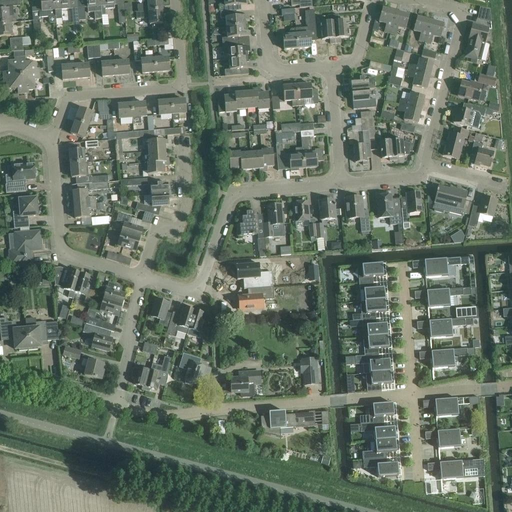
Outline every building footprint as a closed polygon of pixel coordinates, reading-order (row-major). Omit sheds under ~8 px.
[(56,19),(54,0),(40,0),(41,7),(33,8),(34,25),(41,25),(40,18),(50,17),(51,21),(52,22),(56,22),(56,19)] [(54,0),(56,19),(62,19),(61,10),(69,10),(67,0),(54,0)] [(100,7),(99,0),(86,0),(88,8),(100,7)] [(100,0),(102,16),(106,15),(105,9),(115,8),(114,0),(100,0)] [(138,6),(138,13),(149,12),(163,10),(161,0),(147,0),(148,5),(138,6)] [(243,0),(224,0),(225,6),(220,7),(220,13),(236,12),(236,6),(247,5),(247,0),(244,0),(243,0)] [(282,0),(283,1),(299,0),(299,3),(299,9),(312,8),(312,2),(306,2),(305,0),(282,0)] [(118,18),(124,17),(123,5),(116,6),(117,18),(118,18)] [(481,20),(490,22),(490,10),(481,8),(480,13),(481,20)] [(390,34),(396,13),(383,9),(379,23),(387,25),(385,32),(390,34)] [(0,24),(11,24),(17,23),(16,16),(9,17),(8,10),(0,10),(0,24)] [(163,10),(149,12),(138,13),(137,13),(137,19),(149,18),(150,25),(158,25),(164,24),(163,10)] [(237,17),(236,12),(220,13),(221,19),(226,19),(227,28),(246,27),(245,21),(249,21),(248,16),(237,17)] [(296,30),(296,35),(297,49),(311,48),(310,42),(317,42),(314,12),(304,13),(306,27),(307,27),(307,29),(296,30)] [(409,16),(396,13),(390,34),(396,35),(398,27),(405,29),(409,16)] [(335,31),(333,16),(328,17),(328,23),(320,23),(321,32),(335,31)] [(335,31),(348,30),(347,22),(339,22),(338,16),(333,16),(335,31)] [(425,43),(431,22),(417,18),(414,32),(421,33),(419,41),(425,43)] [(431,22),(425,43),(431,44),(433,36),(440,38),(444,25),(431,22)] [(0,37),(13,37),(11,24),(0,24),(0,37)] [(159,41),(158,25),(150,25),(151,42),(152,42),(158,41),(159,41)] [(466,57),(475,60),(477,60),(482,43),(485,44),(489,29),(473,25),(469,40),(470,41),(466,57)] [(246,27),(227,28),(228,38),(222,39),(222,45),(239,43),(238,38),(250,37),(250,32),(246,32),(246,27)] [(349,38),(348,30),(335,31),(336,44),(341,43),(341,39),(349,38)] [(335,31),(321,32),(322,41),(330,40),(330,44),(336,44),(335,31)] [(297,49),(296,35),(283,37),(284,47),(284,50),(297,49)] [(23,52),(23,45),(22,39),(9,40),(11,53),(23,52)] [(391,41),(389,47),(398,49),(399,43),(391,41)] [(239,49),(239,43),(222,45),(223,55),(228,55),(229,60),(248,59),(247,53),(251,53),(251,48),(239,49)] [(404,52),(397,50),(393,67),(400,69),(404,52)] [(423,50),(422,57),(435,60),(436,54),(423,50)] [(155,60),(156,73),(169,72),(168,59),(161,59),(161,56),(154,56),(155,60)] [(21,76),(20,58),(14,59),(15,61),(8,62),(9,72),(3,73),(4,77),(21,76)] [(25,58),(20,58),(21,76),(39,74),(39,69),(36,69),(36,63),(25,64),(25,58)] [(248,59),(229,60),(230,70),(225,71),(225,77),(241,76),(247,75),(247,69),(252,69),(252,64),(248,64),(248,59)] [(156,73),(155,60),(141,61),(142,74),(156,73)] [(408,71),(430,77),(433,64),(419,60),(417,67),(409,65),(408,71)] [(128,62),(115,63),(116,77),(129,75),(128,62)] [(383,65),(380,64),(370,62),(369,68),(381,71),(383,65)] [(116,77),(115,63),(101,64),(102,78),(116,77)] [(383,65),(381,71),(391,73),(392,67),(383,65)] [(75,67),(76,80),(90,79),(89,66),(75,67)] [(489,66),(487,76),(494,77),(495,71),(496,68),(495,68),(489,66)] [(76,80),(75,67),(62,68),(63,81),(76,80)] [(398,70),(393,68),(389,85),(399,87),(401,81),(396,79),(398,70)] [(430,77),(408,71),(406,77),(414,79),(412,86),(417,87),(426,90),(430,77)] [(39,74),(21,76),(22,94),(28,94),(28,91),(35,90),(34,80),(40,80),(39,74)] [(21,76),(4,77),(4,83),(7,83),(7,90),(18,89),(18,94),(22,94),(21,76)] [(493,87),(495,80),(480,76),(478,83),(493,87)] [(368,90),(376,89),(375,78),(351,80),(351,87),(349,88),(349,91),(368,90)] [(482,86),(479,85),(473,84),(473,86),(462,83),(458,97),(478,102),(482,86)] [(310,85),(297,86),(298,107),(305,106),(304,100),(311,100),(315,105),(314,105),(314,106),(319,105),(317,90),(311,91),(310,85)] [(389,85),(388,91),(398,93),(400,88),(399,87),(389,85)] [(298,107),(297,86),(283,87),(284,102),(292,101),(292,107),(298,107)] [(258,111),(257,89),(253,90),(253,93),(246,93),(247,111),(257,110),(257,111),(258,111)] [(260,89),(257,89),(258,111),(269,110),(268,93),(261,94),(260,89)] [(369,100),(368,90),(349,91),(349,95),(352,95),(354,110),(376,108),(375,100),(369,100)] [(236,112),(235,91),(231,91),(231,96),(224,97),(224,101),(225,113),(225,114),(235,113),(235,112),(236,112)] [(247,111),(246,93),(239,94),(239,91),(235,91),(236,112),(247,111)] [(395,94),(388,92),(385,103),(393,105),(395,94)] [(401,100),(399,105),(421,111),(424,98),(411,94),(409,102),(401,100)] [(272,99),(273,112),(280,111),(279,98),(272,99)] [(171,102),(173,115),(173,121),(179,121),(178,115),(186,114),(185,101),(171,102)] [(173,115),(171,102),(158,103),(159,116),(173,115)] [(498,112),(499,104),(490,102),(488,109),(498,112)] [(133,119),(134,124),(141,124),(140,119),(146,118),(145,104),(132,105),(133,119)] [(133,119),(132,105),(118,106),(119,121),(133,119)] [(421,111),(399,105),(398,111),(405,113),(403,121),(408,122),(417,124),(421,111)] [(467,105),(466,111),(455,108),(453,116),(455,117),(453,124),(477,130),(480,117),(484,118),(485,115),(492,117),(493,112),(467,105)] [(80,109),(76,122),(88,127),(93,114),(80,109)] [(395,116),(383,112),(381,119),(394,122),(395,116)] [(108,113),(99,114),(99,121),(106,121),(109,121),(108,114),(108,113)] [(361,120),(355,120),(356,127),(362,126),(362,132),(369,132),(367,119),(361,120)] [(88,127),(76,122),(71,135),(84,139),(88,127)] [(415,128),(403,125),(402,131),(413,134),(415,128)] [(459,160),(461,150),(464,139),(466,140),(468,132),(455,129),(453,135),(449,134),(443,156),(459,160)] [(477,134),(475,141),(483,143),(484,136),(477,134)] [(148,153),(165,152),(165,145),(168,145),(168,141),(147,142),(148,153)] [(391,142),(393,161),(397,161),(397,158),(404,157),(404,156),(409,155),(412,145),(403,142),(403,141),(391,142)] [(393,161),(391,142),(381,143),(382,159),(389,159),(390,161),(393,161)] [(474,143),(473,146),(471,155),(477,157),(475,164),(490,168),(493,153),(481,150),(482,146),(474,143)] [(370,145),(364,146),(354,147),(355,164),(363,163),(363,166),(367,165),(367,159),(371,158),(370,145)] [(308,148),(302,149),(303,155),(304,169),(317,168),(317,162),(323,161),(322,150),(315,151),(316,154),(309,155),(308,148)] [(304,169),(303,155),(302,149),(295,149),(296,156),(289,157),(290,170),(291,170),(291,172),(299,172),(298,170),(304,169)] [(71,165),(85,164),(88,164),(88,163),(92,163),(91,157),(84,157),(83,150),(70,151),(71,165)] [(263,173),(262,151),(260,152),(260,153),(251,154),(252,170),(259,170),(259,173),(263,173)] [(273,151),(262,151),(263,173),(267,172),(267,167),(274,167),(273,151)] [(166,159),(165,152),(148,153),(149,164),(169,163),(169,159),(166,159)] [(241,174),(240,155),(239,155),(239,153),(229,154),(230,170),(237,170),(238,175),(241,174)] [(251,154),(240,155),(241,174),(245,174),(245,171),(252,170),(251,154)] [(85,164),(71,165),(72,178),(76,178),(77,186),(88,185),(91,185),(91,178),(91,177),(89,177),(88,168),(93,168),(92,163),(88,164),(85,164)] [(149,164),(147,164),(148,175),(165,174),(164,167),(169,166),(169,163),(149,164)] [(6,194),(26,192),(25,184),(24,184),(24,181),(35,180),(35,176),(36,174),(36,170),(34,169),(34,165),(12,167),(13,177),(7,177),(7,185),(5,185),(6,194)] [(108,191),(107,184),(91,185),(88,185),(88,192),(108,191)] [(151,197),(171,196),(171,191),(168,192),(167,184),(151,185),(151,197)] [(435,203),(434,211),(442,213),(443,211),(449,212),(450,207),(462,210),(461,214),(469,215),(472,203),(465,201),(467,193),(455,190),(454,191),(439,187),(438,191),(437,190),(436,192),(437,193),(436,199),(435,203)] [(74,206),(96,204),(96,198),(87,199),(86,191),(73,192),(74,206)] [(422,214),(421,203),(420,193),(406,194),(407,209),(402,210),(403,225),(409,225),(408,215),(422,214)] [(171,196),(151,197),(152,204),(150,204),(149,207),(137,204),(136,210),(145,213),(153,215),(158,217),(160,211),(159,210),(159,207),(169,206),(168,199),(171,199),(171,196)] [(402,226),(401,219),(400,209),(392,210),(391,196),(376,197),(378,220),(389,219),(389,227),(402,226)] [(370,233),(370,227),(369,217),(363,218),(361,198),(345,200),(347,220),(360,219),(361,233),(370,233)] [(483,198),(480,207),(479,215),(493,218),(497,201),(483,198)] [(14,229),(29,228),(28,217),(38,216),(37,199),(19,200),(20,212),(13,213),(14,229)] [(336,221),(334,205),(334,201),(319,202),(321,222),(336,221)] [(309,222),(309,213),(308,203),(294,204),(295,223),(309,222)] [(97,210),(96,204),(74,206),(75,219),(89,218),(89,211),(97,210)] [(263,225),(263,226),(264,239),(272,238),(271,226),(284,225),(283,217),(282,217),(281,205),(268,207),(269,224),(263,225)] [(264,239),(263,226),(257,226),(256,212),(250,212),(250,217),(239,218),(240,225),(237,226),(238,237),(258,235),(258,240),(264,239)] [(145,213),(142,221),(150,224),(153,215),(145,213)] [(120,235),(139,241),(143,229),(130,226),(132,219),(119,215),(116,222),(124,224),(120,235)] [(476,229),(478,217),(470,215),(469,219),(468,227),(476,229)] [(92,227),(108,226),(107,218),(91,220),(92,227)] [(315,227),(316,239),(316,240),(323,240),(322,226),(315,227)] [(21,264),(22,266),(32,265),(31,251),(41,250),(39,232),(16,234),(17,252),(10,252),(10,256),(9,257),(10,262),(11,263),(11,265),(21,264)] [(452,237),(454,244),(461,243),(463,237),(460,232),(452,237)] [(139,241),(120,235),(117,246),(123,248),(136,252),(139,241)] [(280,248),(281,256),(291,255),(291,247),(280,248)] [(106,260),(118,264),(121,256),(108,253),(106,260)] [(468,258),(412,262),(413,269),(425,269),(425,279),(426,279),(448,277),(447,267),(461,266),(469,265),(468,258)] [(259,265),(236,266),(237,280),(244,280),(244,289),(244,290),(273,288),(272,273),(260,274),(259,265)] [(359,285),(373,284),(373,278),(383,277),(382,265),(362,266),(363,278),(359,279),(359,285)] [(74,294),(80,275),(69,271),(63,290),(69,292),(67,298),(72,300),(74,294)] [(92,278),(80,275),(74,294),(85,297),(83,303),(90,305),(93,297),(94,292),(88,290),(92,278)] [(103,301),(122,306),(125,295),(119,293),(121,287),(109,283),(103,301)] [(373,284),(359,285),(360,291),(364,291),(364,302),(385,301),(384,288),(374,289),(373,284)] [(251,296),(239,297),(240,311),(263,309),(262,298),(265,298),(265,300),(274,300),(273,288),(251,289),(251,296)] [(427,299),(428,309),(450,308),(449,297),(463,296),(462,289),(414,293),(415,300),(427,299)] [(313,293),(289,295),(290,301),(302,300),(303,312),(315,311),(313,293)] [(168,328),(171,320),(172,315),(166,313),(169,304),(156,300),(151,317),(160,320),(158,325),(168,328)] [(122,306),(103,301),(100,311),(118,317),(122,306)] [(385,301),(364,302),(360,303),(362,321),(376,320),(375,314),(386,313),(385,301)] [(171,320),(168,328),(167,333),(175,336),(178,328),(189,331),(195,312),(183,308),(179,322),(171,320)] [(458,308),(459,319),(476,318),(475,308),(458,308)] [(212,345),(211,328),(201,329),(206,315),(195,312),(189,331),(187,336),(199,340),(200,338),(202,339),(203,345),(212,345)] [(115,327),(106,324),(102,322),(88,317),(85,324),(114,333),(115,327)] [(28,351),(26,329),(16,330),(15,322),(7,323),(7,319),(0,319),(0,332),(1,341),(9,341),(9,340),(14,339),(15,350),(19,350),(19,352),(28,351)] [(26,329),(28,351),(38,350),(37,348),(41,348),(41,342),(47,342),(46,322),(36,323),(35,319),(25,320),(26,329)] [(465,319),(417,323),(417,330),(429,329),(430,339),(431,339),(452,338),(452,328),(465,327),(472,326),(472,319),(465,319)] [(376,320),(362,321),(362,327),(366,327),(367,338),(388,337),(387,324),(376,325),(376,320)] [(100,330),(92,327),(85,326),(83,335),(89,336),(88,340),(91,341),(89,347),(109,352),(112,339),(98,335),(100,330)] [(388,337),(367,338),(363,339),(364,357),(379,355),(378,350),(389,349),(388,337)] [(157,346),(154,346),(144,343),(142,352),(154,355),(157,346)] [(77,361),(80,353),(64,349),(62,357),(77,361)] [(467,350),(419,353),(420,360),(431,360),(432,370),(455,368),(454,358),(467,357),(467,350)] [(188,370),(185,381),(186,381),(185,383),(191,385),(192,383),(199,386),(201,379),(207,381),(211,369),(198,365),(200,360),(201,360),(183,354),(183,355),(184,355),(180,368),(188,370)] [(379,355),(364,357),(355,357),(356,365),(369,364),(370,374),(390,373),(389,360),(379,361),(379,355)] [(84,376),(101,381),(103,372),(102,371),(103,365),(83,359),(81,366),(87,368),(84,376)] [(160,375),(150,372),(145,391),(149,392),(150,389),(157,391),(159,384),(165,386),(168,376),(171,362),(164,360),(160,375)] [(304,386),(317,385),(316,360),(303,361),(303,363),(300,363),(301,373),(303,372),(304,386)] [(145,391),(150,372),(143,371),(143,370),(133,368),(131,378),(137,379),(135,385),(142,387),(142,390),(145,391)] [(239,379),(231,379),(232,394),(241,393),(241,397),(242,398),(253,397),(254,396),(253,386),(260,385),(259,372),(239,374),(239,379)] [(390,373),(370,374),(366,374),(367,393),(381,392),(381,386),(391,385),(390,373)] [(423,402),(423,409),(435,408),(436,418),(458,417),(457,399),(423,402)] [(370,424),(384,423),(383,418),(394,417),(393,404),(368,406),(370,424)] [(285,412),(278,413),(269,413),(269,417),(261,417),(261,430),(263,430),(264,433),(263,433),(263,434),(281,438),(281,437),(279,437),(278,429),(308,427),(307,414),(285,416),(285,412)] [(328,412),(321,413),(322,426),(329,425),(328,412)] [(384,423),(370,424),(360,425),(361,433),(374,432),(375,442),(395,440),(394,428),(384,429),(384,423)] [(438,439),(438,450),(461,448),(459,431),(425,433),(426,440),(438,439)] [(395,440),(375,442),(376,452),(362,453),(363,461),(386,459),(386,453),(396,453),(395,440)] [(321,465),(329,467),(331,459),(323,457),(321,465)] [(386,459),(363,461),(363,469),(377,468),(378,478),(398,477),(397,464),(387,465),(386,459)] [(472,468),(471,461),(427,465),(428,472),(440,471),(441,481),(463,479),(462,469),(472,468)]
